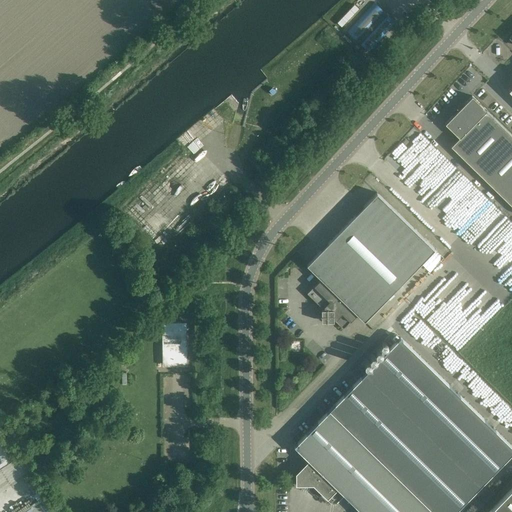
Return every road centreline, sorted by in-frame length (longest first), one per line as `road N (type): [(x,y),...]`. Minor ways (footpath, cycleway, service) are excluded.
road 1 (unclassified): [(245,511),(245,303),(256,259),(487,0)]
road 2 (unknown): [(246,440),(339,357),(296,294)]
road 3 (unknown): [(286,218),(196,134)]
